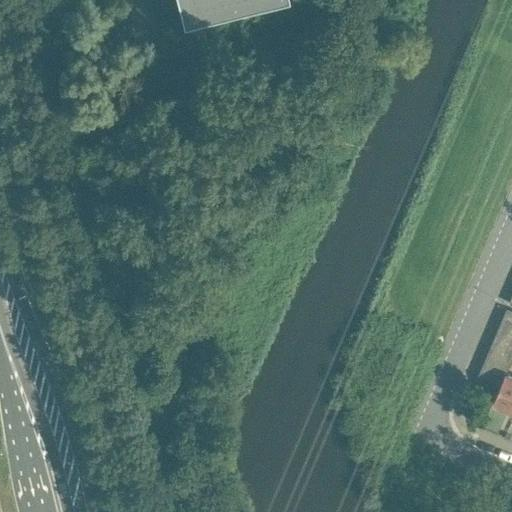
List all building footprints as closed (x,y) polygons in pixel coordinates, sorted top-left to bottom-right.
[(180,0),(185,18),(255,0),(180,0)] [(511,310),(507,308),(502,319),(511,323),(511,310)] [(511,336),(511,323),(502,319),(497,330),(511,336)] [(511,350),(511,336),(497,330),(492,342),(511,350)] [(509,363),(511,355),(511,350),(492,342),(487,354),(509,363)] [(505,371),(509,363),(487,354),(482,366),(504,375),(505,371)] [(499,387),(504,375),(482,366),(477,377),(499,387)] [(511,409),(511,373),(505,371),(504,375),(499,387),(493,401),(511,409)]
